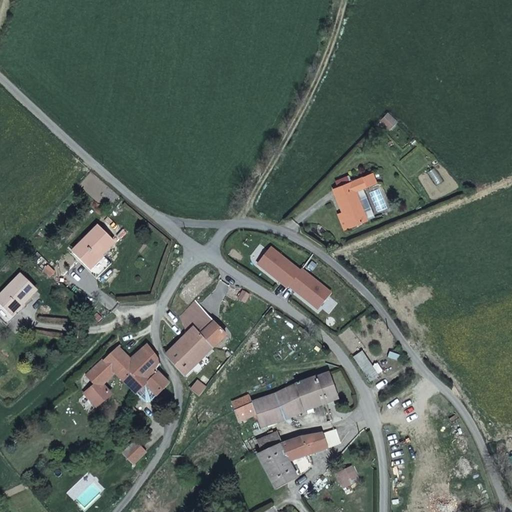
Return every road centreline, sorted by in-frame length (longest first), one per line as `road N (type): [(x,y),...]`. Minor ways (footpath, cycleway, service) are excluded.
road 1 (unclassified): [(507,511),(463,402),(427,373),(342,260),(259,224),(226,226)]
road 2 (unclassified): [(202,251),(328,338),(356,375),(384,440),(383,511)]
road 3 (residential): [(202,251),(178,274),(156,326),(177,391),(175,417),(165,448),(118,511)]
road 4 (track): [(346,0),(338,46),(226,226)]
road 5 (unclassified): [(0,75),(165,222)]
